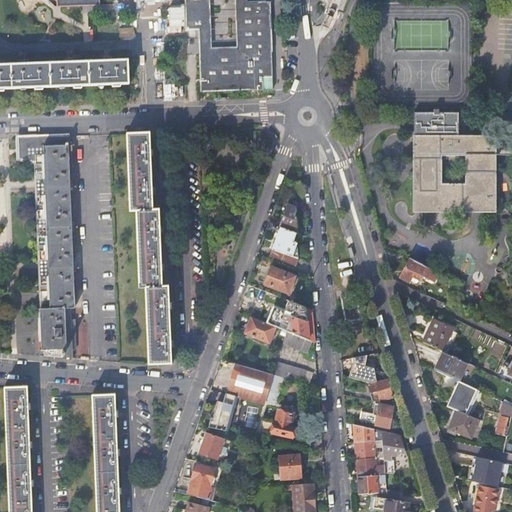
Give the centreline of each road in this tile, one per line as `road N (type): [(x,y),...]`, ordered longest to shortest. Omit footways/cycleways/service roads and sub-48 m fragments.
road 1 (tertiary): [(321,129),(339,164),(446,511)]
road 2 (residential): [(340,511),(311,135)]
road 3 (residential): [(180,118),(189,338),(211,355)]
road 4 (residential): [(211,355),(292,126)]
road 5 (residential): [(0,125),(180,118)]
road 6 (residential): [(43,371),(48,511)]
road 7 (residential): [(153,511),(201,385)]
road 8 (residential): [(129,379),(135,511)]
